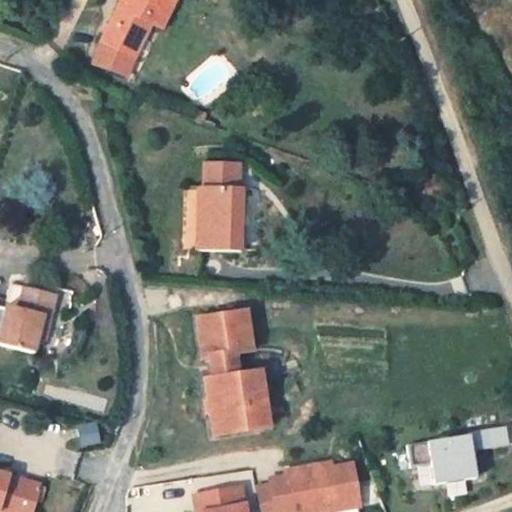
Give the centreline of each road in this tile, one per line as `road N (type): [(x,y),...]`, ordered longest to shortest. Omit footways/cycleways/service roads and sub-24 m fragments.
road 1 (residential): [(101,511),(133,408),(137,347),(127,272),(88,127),(55,79),(0,51)]
road 2 (unclassified): [(511,286),(403,0)]
